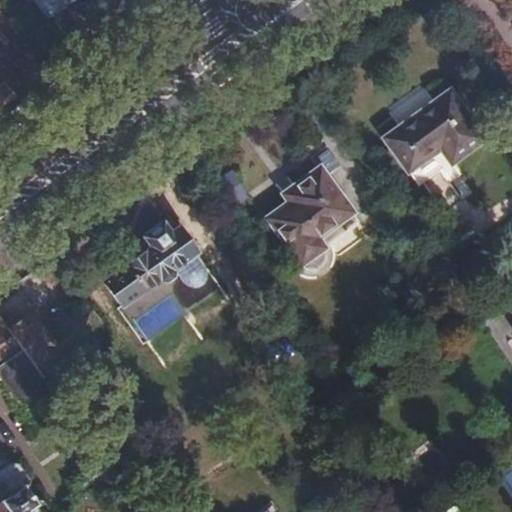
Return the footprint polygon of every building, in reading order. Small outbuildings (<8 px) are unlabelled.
[(38,0),(48,13),(66,0),(38,0)] [(416,185),(482,139),(449,91),(383,138),(416,185)] [(314,158),(328,174),(338,165),(323,149),(314,158)] [(306,265),(309,265),(311,265),(316,264),(321,261),(325,257),(327,252),(328,247),(327,242),(325,237),(321,233),(350,212),(318,167),(282,193),(287,202),(265,217),(296,259),(299,262),(302,264),(306,265)] [(231,169),(215,177),(230,204),(246,196),(231,169)] [(170,235),(163,225),(159,227),(157,225),(144,233),(147,237),(144,239),(151,248),(104,282),(122,306),(160,277),(163,281),(174,274),(171,269),(193,251),(178,229),(170,235)] [(30,318),(9,333),(38,374),(60,358),(47,339),(44,340),(42,335),(47,332),(38,319),(33,322),(30,318)] [(9,333),(0,320),(0,358),(14,349),(18,354),(0,367),(0,380),(22,411),(51,391),(38,374),(9,333)] [(0,485),(4,492),(0,494),(0,511),(41,511),(24,486),(32,481),(20,462),(2,456),(5,472),(0,475),(0,485)] [(356,508),(374,502),(344,460),(330,470),(356,508)]
